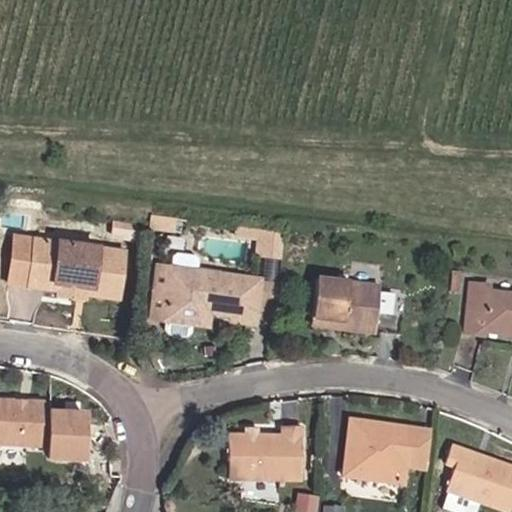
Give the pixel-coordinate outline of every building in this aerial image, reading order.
[(172,231),(173,217),(148,214),(146,228),(172,231)] [(141,244),(143,227),(115,224),(113,240),(141,244)] [(257,255),(276,257),(279,235),(259,233),(231,230),(230,236),(258,239),(257,255)] [(16,238),(9,285),(28,288),(35,240),(16,238)] [(35,240),(28,288),(58,292),(85,296),(119,301),(125,253),(35,240)] [(180,255),(175,260),(173,270),(199,273),(201,263),(197,257),(180,255)] [(207,314),(230,317),(250,320),(256,281),(199,273),(173,270),(171,269),(164,320),(191,324),(192,312),(207,314)] [(459,293),(460,273),(451,272),(449,293),(459,293)] [(250,320),(274,323),(278,284),(256,281),(250,320)] [(339,329),(394,336),(400,291),(313,281),(308,319),(339,322),(339,329)] [(484,327),(511,330),(511,295),(486,293),(486,286),(469,283),(463,334),(483,337),(483,334),(484,327)] [(84,302),(85,296),(58,292),(57,298),(84,302)] [(191,324),(205,326),(207,314),(192,312),(191,324)] [(229,323),(250,326),(250,320),(230,317),(229,323)] [(307,326),(339,329),(339,322),(308,319),(307,326)] [(511,337),(511,330),(484,327),(483,334),(511,337)] [(0,445),(39,447),(40,405),(0,404),(0,445)] [(93,413),(53,412),(51,465),(91,466),(93,413)] [(401,467),(421,470),(426,435),(406,432),(406,430),(346,421),(338,478),(399,487),(401,467)] [(225,440),(226,479),(297,479),(296,430),(277,431),(278,439),(225,440)] [(500,511),(507,511),(511,499),(511,471),(449,449),(443,466),(453,469),(444,493),(500,511)]
